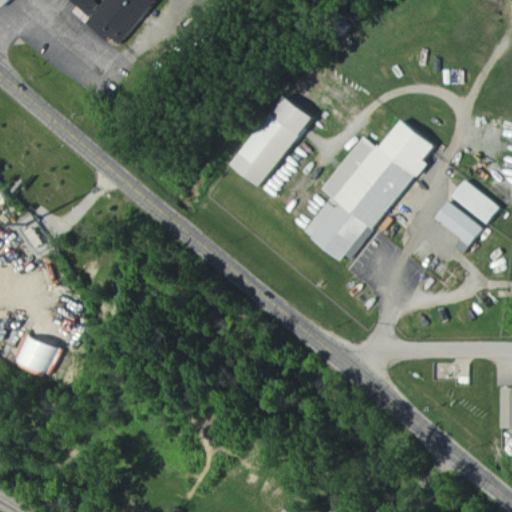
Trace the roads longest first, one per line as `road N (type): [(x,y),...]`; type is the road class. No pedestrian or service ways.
road 1 (secondary): [(0,73),(511,495)]
road 2 (residential): [(358,366),(393,349),(511,348)]
